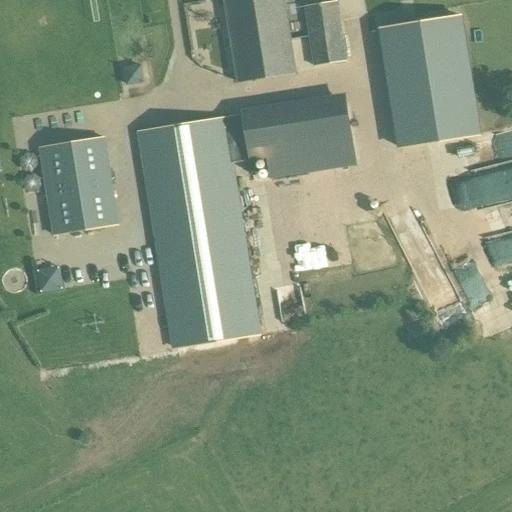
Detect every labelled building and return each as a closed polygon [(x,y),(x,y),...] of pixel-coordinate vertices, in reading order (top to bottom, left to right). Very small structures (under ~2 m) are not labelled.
[(223,0),(237,84),(297,74),(285,0),(223,0)] [(337,2),(304,7),(314,66),(346,61),(337,2)] [(463,14),(381,27),(400,148),(482,135),(463,14)] [(139,64),(122,67),(125,84),(142,81),(139,64)] [(349,166),(338,99),(140,132),(160,258),(244,244),(232,164),(249,161),(249,162),(266,159),(269,179),(349,166)] [(105,137),(39,148),(53,236),(119,226),(105,137)] [(244,244),(160,258),(175,349),(258,335),(244,244)]
